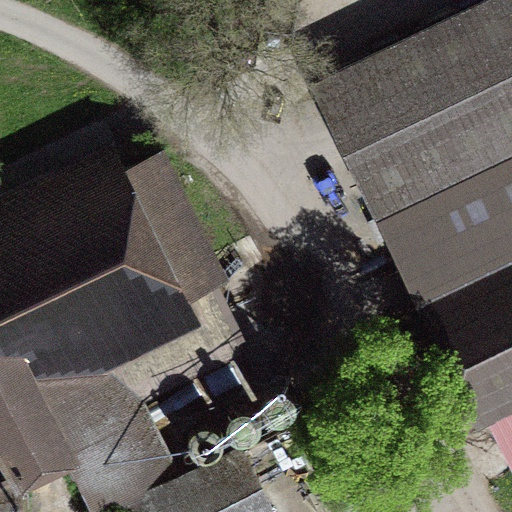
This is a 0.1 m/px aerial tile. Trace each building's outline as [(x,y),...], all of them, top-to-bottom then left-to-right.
[(511,156),(511,7),(313,98),(370,221),(511,156)] [(511,156),(370,221),(412,315),(453,402),(480,390),(511,375),(511,156)] [(172,463),(133,371),(205,341),(217,276),(166,158),(0,229),(0,484),(11,505),(70,475),(87,511),(117,511),(150,497),(172,463)] [(511,375),(480,390),(511,460),(511,375)] [(155,511),(266,511),(245,468),(155,511)]
